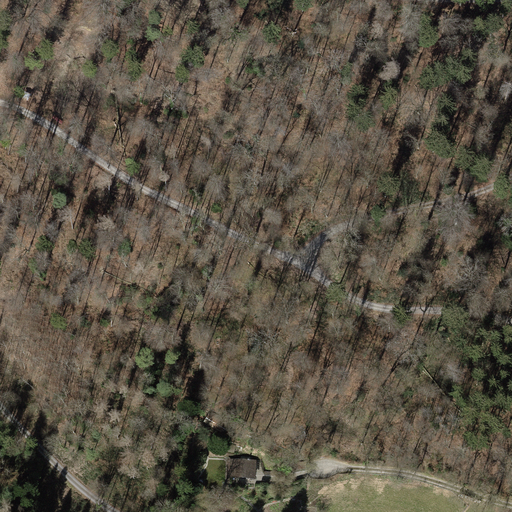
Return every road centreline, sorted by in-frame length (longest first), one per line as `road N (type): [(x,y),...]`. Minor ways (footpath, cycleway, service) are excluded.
road 1 (track): [(511,322),(357,301),(0,102)]
road 2 (track): [(511,179),(475,196),(344,225),(298,266)]
road 3 (track): [(511,505),(388,472),(286,468)]
road 4 (track): [(117,511),(58,468),(0,405)]
